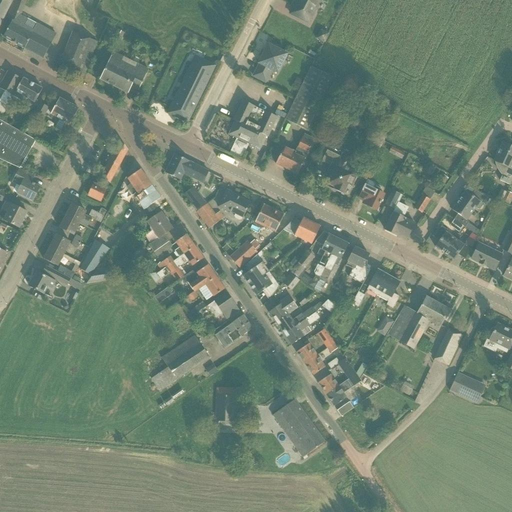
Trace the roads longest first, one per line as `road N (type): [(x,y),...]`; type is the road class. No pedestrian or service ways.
road 1 (residential): [(358,463),(131,137),(135,123)]
road 2 (secondary): [(406,255),(189,147)]
road 3 (unclassified): [(358,463),(439,388),(486,295)]
road 4 (residential): [(100,108),(1,297)]
road 5 (residential): [(511,129),(495,131),(406,255)]
road 6 (unclassified): [(189,147),(263,0)]
